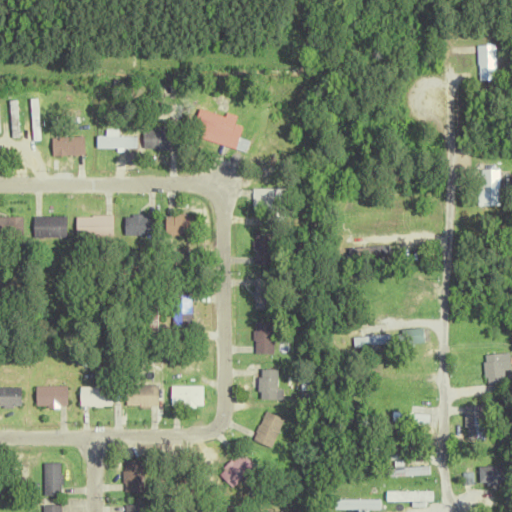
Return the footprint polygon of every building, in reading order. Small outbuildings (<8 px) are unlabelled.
[(496,83),(497,48),(480,47),(479,83),(496,83)] [(231,147),(239,124),(203,112),(196,135),(231,147)] [(179,152),(179,132),(145,132),(145,152),(179,152)] [(237,152),(246,155),(251,141),(242,138),(237,152)] [(53,157),(86,157),(86,139),(53,139),(53,157)] [(501,172),(481,172),(481,207),(501,207),(501,172)] [(254,212),(282,212),(282,191),(254,191),(254,212)] [(158,218),(127,218),(127,237),(158,237),(158,218)] [(25,219),(0,219),(0,238),(25,238),(25,219)] [(36,219),(36,240),(69,240),(69,219),(36,219)] [(78,239),(115,239),(115,219),(78,219),(78,239)] [(168,219),(168,237),(198,237),(198,219),(168,219)] [(276,235),(256,235),(256,267),(276,267),(276,235)] [(390,249),(350,249),(350,260),(390,260),(390,249)] [(275,280),(257,280),(257,312),(275,312),(275,280)] [(174,329),(193,329),(193,297),(174,297),(174,329)] [(275,357),(275,325),(255,325),(255,357),(275,357)] [(426,331),(402,331),(402,347),(426,347),(426,331)] [(355,338),(355,348),(390,348),(390,338),(355,338)] [(511,372),(510,356),(485,357),(486,387),(506,386),(505,372),(511,372)] [(284,391),(278,391),(278,372),(260,372),(260,403),(284,403),(284,391)] [(160,388),(127,388),(127,409),(160,409),(160,388)] [(69,409),(69,389),(37,389),(37,409),(69,409)] [(81,409),(113,409),(113,389),(81,389),(81,409)] [(204,389),(173,389),(173,409),(204,409),(204,389)] [(22,391),(0,390),(0,408),(22,409),(22,391)] [(466,444),(485,444),(485,409),(466,409),(466,444)] [(253,442),(271,451),(285,422),(267,413),(253,442)] [(220,477),(233,491),(256,469),(242,455),(220,477)] [(144,463),(124,463),(124,495),(144,495),(144,463)] [(45,498),(62,498),(62,465),(45,465),(45,498)] [(386,471),(387,481),(431,476),(430,468),(399,471),(399,469),(386,471)] [(479,469),(479,488),(509,488),(509,469),(479,469)] [(433,494),(387,494),(387,504),(413,504),(413,506),(433,506),(433,494)] [(380,511),(380,502),(335,502),(334,511),(380,511)]
